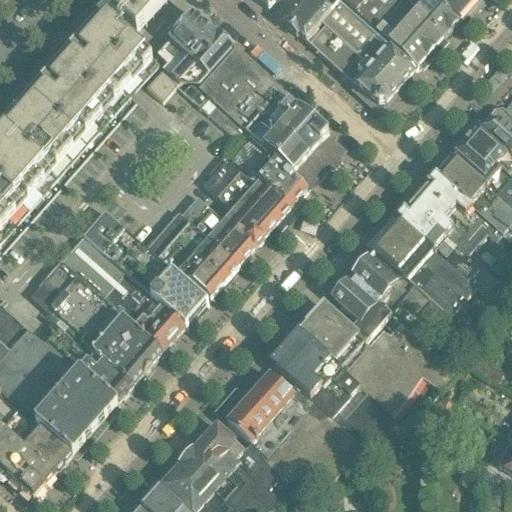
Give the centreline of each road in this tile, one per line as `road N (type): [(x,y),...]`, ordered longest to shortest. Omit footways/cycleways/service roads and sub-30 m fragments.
road 1 (residential): [(93,511),(401,166)]
road 2 (residential): [(401,166),(211,0)]
road 3 (residential): [(401,166),(511,28)]
